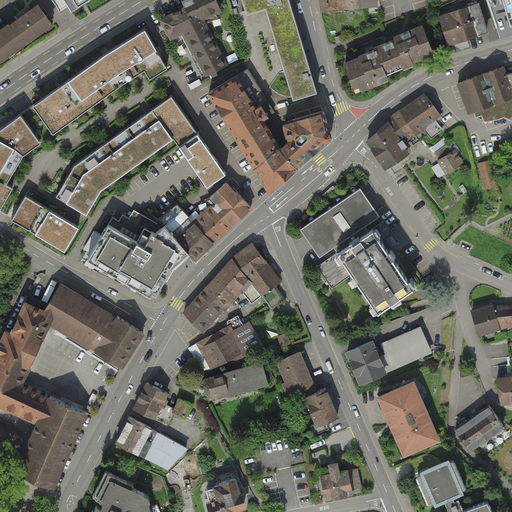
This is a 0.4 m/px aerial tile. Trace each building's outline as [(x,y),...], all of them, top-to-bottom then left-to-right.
[(187,0),(182,3),(184,8),(161,20),(172,41),(184,35),(205,77),(229,65),(206,21),(222,12),(216,0),(187,0)] [(315,87),(289,0),(243,0),(248,15),(267,9),(294,101),(317,94),(315,87)] [(320,0),(321,9),(378,5),(377,0),(320,0)] [(511,25),(511,0),(487,0),(488,1),(489,0),(503,0),(511,25)] [(459,10),(468,37),(487,31),(478,4),(459,10)] [(15,50),(52,24),(39,5),(2,31),(15,50)] [(439,17),(448,44),(468,37),(459,10),(439,17)] [(346,63),(354,84),(359,82),(362,89),(383,81),(381,75),(403,67),(402,65),(424,56),(423,52),(432,48),(423,25),(395,36),(396,38),(375,47),(376,49),(360,55),(361,57),(346,63)] [(85,68),(33,105),(53,133),(125,82),(145,70),(150,79),(167,68),(145,29),(105,53),(85,68)] [(0,60),(15,50),(2,31),(0,32),(0,60)] [(511,74),(509,75),(505,67),(497,70),(458,84),(468,116),(473,115),(475,120),(481,118),(483,124),(486,125),(504,120),(511,123),(511,74)] [(238,139),(256,168),(282,148),(276,140),(264,120),(263,118),(273,112),(248,69),(210,92),(238,139)] [(389,118),(393,124),(406,143),(444,118),(428,93),(389,118)] [(198,133),(172,95),(75,165),(57,195),(87,213),(101,189),(174,137),(180,146),(198,133)] [(287,144),(282,148),(286,153),(297,166),(300,161),(330,133),(329,130),(323,110),(287,120),(290,141),(287,144)] [(0,128),(0,208),(13,187),(7,183),(24,155),(42,142),(21,114),(0,128)] [(393,124),(367,141),(387,170),(412,153),(406,143),(393,124)] [(198,133),(180,146),(207,185),(226,172),(198,133)] [(286,153),(282,148),(256,168),(268,187),(273,188),(297,166),(286,153)] [(455,149),(438,161),(447,175),(465,162),(455,149)] [(491,161),(478,164),(484,192),(497,189),(491,161)] [(227,182),(208,200),(231,225),(252,207),(234,187),(232,189),(227,182)] [(334,187),(323,196),(327,201),(338,192),(334,187)] [(362,189),(302,230),(311,243),(320,257),(335,247),(341,255),(370,235),(364,227),(380,216),(370,202),(362,189)] [(26,196),(12,220),(65,250),(78,226),(26,196)] [(231,225),(208,200),(189,216),(213,242),(231,225)] [(188,252),(195,259),(213,242),(189,216),(178,203),(159,218),(165,225),(188,252)] [(109,223),(88,258),(145,291),(147,288),(156,293),(163,282),(165,279),(167,280),(177,262),(186,254),(188,252),(165,225),(162,227),(156,233),(154,231),(157,224),(143,216),(139,223),(123,213),(115,227),(109,223)] [(370,235),(341,255),(318,270),(331,288),(353,273),(381,314),(422,286),(394,245),(398,242),(386,224),(370,235)] [(253,284),(262,297),(281,284),(253,244),(234,258),(253,284)] [(234,258),(184,314),(204,333),(253,284),(234,258)] [(120,368),(143,332),(118,316),(117,319),(61,284),(47,310),(27,299),(0,351),(0,406),(29,421),(37,425),(16,472),(55,489),(89,414),(50,394),(43,391),(26,382),(52,328),(120,368)] [(511,301),(474,312),(480,335),(511,326),(511,301)] [(251,323),(199,348),(211,373),(263,348),(251,323)] [(378,340),(348,353),(362,384),(434,353),(423,327),(380,346),(378,340)] [(287,334),(278,337),(281,348),(291,344),(287,334)] [(317,390),(301,352),(277,361),(293,400),(317,390)] [(269,385),(262,362),(206,380),(199,392),(214,400),(269,385)] [(501,404),(511,403),(511,376),(498,378),(501,404)] [(417,380),(379,397),(406,458),(443,441),(417,380)] [(342,417),(329,387),(306,397),(319,427),(342,417)] [(147,389),(135,416),(158,425),(170,398),(147,389)] [(489,405),(472,418),(487,437),(505,426),(489,405)] [(472,418),(456,429),(470,449),(487,437),(472,418)] [(18,429),(0,419),(0,463),(14,436),(18,429)] [(116,451),(177,472),(188,441),(127,420),(116,451)] [(435,466),(423,471),(436,503),(462,491),(448,460),(435,466)] [(321,475),(326,500),(363,492),(358,467),(321,475)] [(154,511),(149,496),(107,475),(88,511),(154,511)] [(209,499),(211,511),(244,511),(249,511),(245,491),(237,493),(234,478),(212,483),(215,497),(209,499)] [(449,511),(493,511),(488,501),(464,509),(459,498),(446,504),(449,511)]
